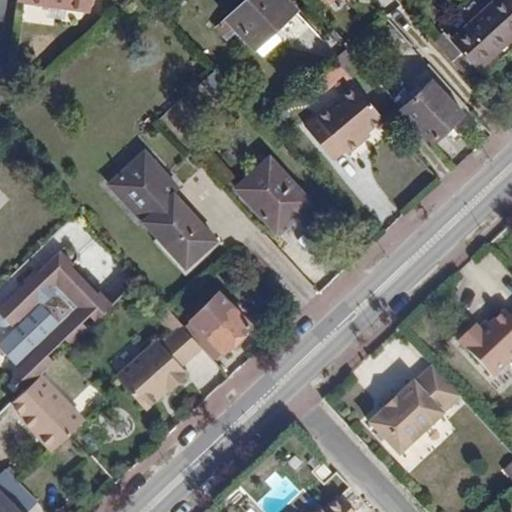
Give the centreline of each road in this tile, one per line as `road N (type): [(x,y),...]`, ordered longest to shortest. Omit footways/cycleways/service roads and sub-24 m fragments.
road 1 (secondary): [(144,511),(511,170)]
road 2 (unknown): [(401,13),(511,137)]
